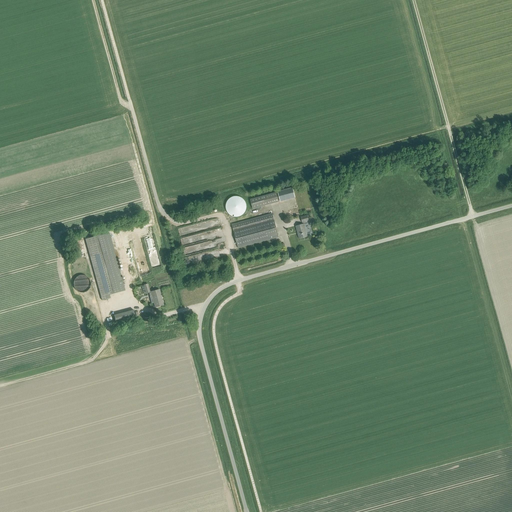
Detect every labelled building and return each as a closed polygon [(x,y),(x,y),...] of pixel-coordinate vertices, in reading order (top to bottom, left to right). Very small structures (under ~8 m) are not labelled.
[(253,209),(279,202),(276,193),(250,200),(253,209)] [(227,212),(228,214),(229,215),(231,216),(232,217),(234,217),(236,217),(237,217),(239,217),(241,216),(242,215),(244,214),(245,212),(245,211),(246,211),(246,209),(246,207),(246,205),(246,204),(245,202),(244,201),(242,199),(241,198),(239,197),(238,197),(236,197),(234,197),(232,198),(231,198),(229,199),(228,201),(227,202),(226,204),(226,205),(226,207),(226,209),(226,211),(227,212)] [(238,248),(278,238),(272,214),(232,225),(238,248)] [(185,225),(175,227),(177,236),(179,246),(180,246),(181,254),(193,251),(191,244),(206,241),(205,239),(198,240),(196,232),(187,234),(186,232),(196,230),(195,223),(185,225)] [(299,239),(307,237),(304,224),(295,226),(299,239)] [(150,230),(137,230),(127,234),(128,236),(128,241),(132,241),(138,239),(143,239),(146,238),(151,237),(151,231),(150,230)] [(109,295),(125,290),(109,233),(85,240),(102,300),(110,298),(109,295)] [(200,260),(218,255),(216,248),(198,253),(200,260)] [(160,263),(139,268),(141,275),(162,270),(160,263)] [(82,275),(80,275),(79,276),(78,276),(76,277),(75,278),(74,279),(73,280),(73,282),(73,283),(73,285),(73,286),(74,288),(74,289),(75,290),(76,291),(78,292),(79,293),(81,293),(82,293),(84,292),(85,292),(87,291),(88,290),(89,289),(89,288),(90,286),(90,285),(90,283),(90,282),(89,280),(88,279),(87,278),(86,277),(85,276),(83,276),(82,275)] [(155,308),(163,305),(159,290),(150,292),(152,296),(150,296),(151,304),(153,303),(155,308)] [(133,310),(113,315),(116,325),(136,320),(133,310)]
